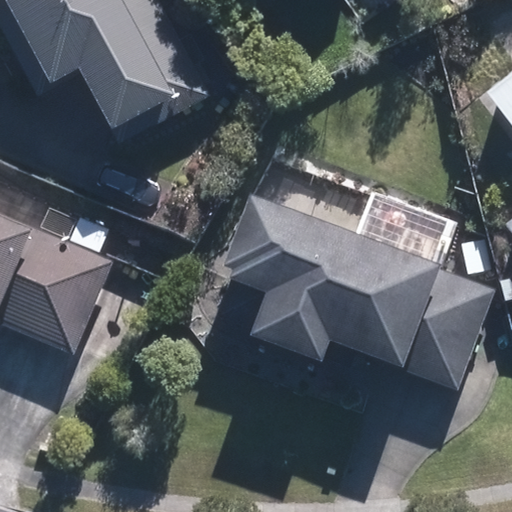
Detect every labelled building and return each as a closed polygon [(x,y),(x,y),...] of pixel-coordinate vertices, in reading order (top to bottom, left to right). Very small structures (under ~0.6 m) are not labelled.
[(207,97),(155,0),(0,0),(0,26),(37,95),(79,74),(118,146),(207,97)] [(511,77),(488,96),(511,126),(511,220),(505,226),(511,235),(511,77)] [(494,291),(251,198),(223,270),(232,275),(216,318),(253,332),(250,340),(321,367),(330,345),(455,391),(494,291)] [(112,264),(0,215),(0,325),(1,324),(73,356),(112,264)] [(108,228),(79,216),(68,241),(97,253),(108,228)]
